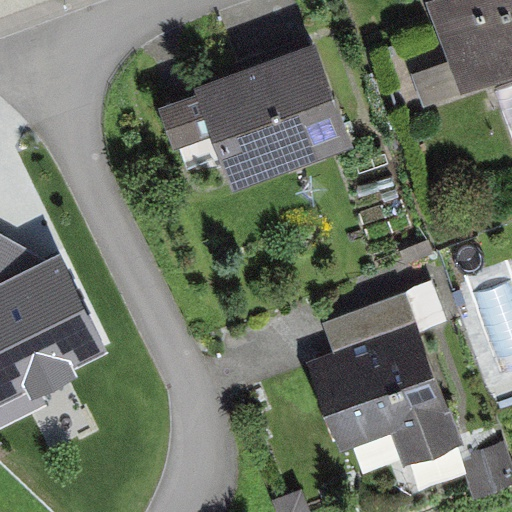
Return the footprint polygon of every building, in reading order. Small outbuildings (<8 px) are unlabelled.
[(511,0),(434,0),(467,91),(511,75),(511,0)] [(282,67),(167,109),(189,169),(225,156),(238,190),(353,147),(318,53),(282,67)] [(0,236),(0,430),(48,407),(42,397),(79,379),(76,371),(109,354),(62,257),(48,263),(0,236)] [(336,353),(418,323),(408,293),(325,324),(331,340),(336,353)] [(336,353),(306,365),(341,454),(395,433),(405,461),(464,439),(418,322),(418,323),(336,353)]
